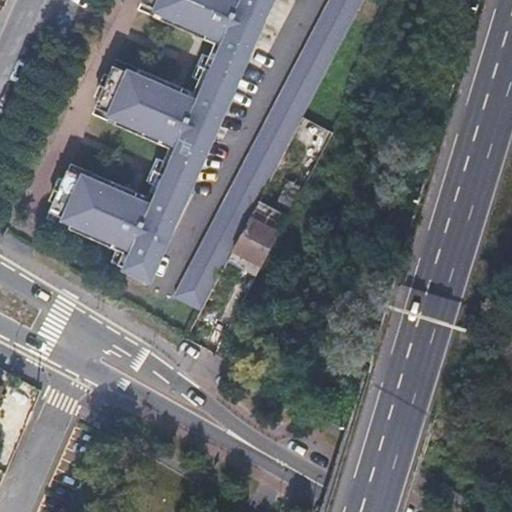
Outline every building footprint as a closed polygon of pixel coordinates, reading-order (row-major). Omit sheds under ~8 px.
[(66,167),(48,208),(63,215),(70,218),(67,225),(114,245),(111,255),(149,272),(223,98),(256,21),(266,0),(139,0),(139,1),(155,8),(161,10),(157,18),(214,44),(207,58),(197,80),(192,92),(136,67),(133,74),(127,72),(112,65),(95,104),(108,110),(116,113),(113,121),(169,145),(162,159),(153,180),(147,194),(91,170),(88,177),(82,174),(66,167)] [(330,0),(177,299),(199,308),(364,0),(330,0)] [(161,10),(155,8),(152,16),(157,18),(161,10)] [(197,80),(207,58),(200,55),(190,77),(197,80)] [(130,64),(127,72),(133,74),(136,67),(130,64)] [(116,113),(108,110),(105,118),(113,121),(116,113)] [(153,180),(162,159),(154,156),(146,177),(153,180)] [(88,177),(91,170),(85,167),(82,174),(88,177)] [(287,213),(289,215),(307,183),(292,176),(276,207),(281,210),(278,216),(284,219),(287,213)] [(70,218),(63,215),(60,222),(67,225),(70,218)] [(234,252),(262,267),(280,232),(252,218),(234,252)]
